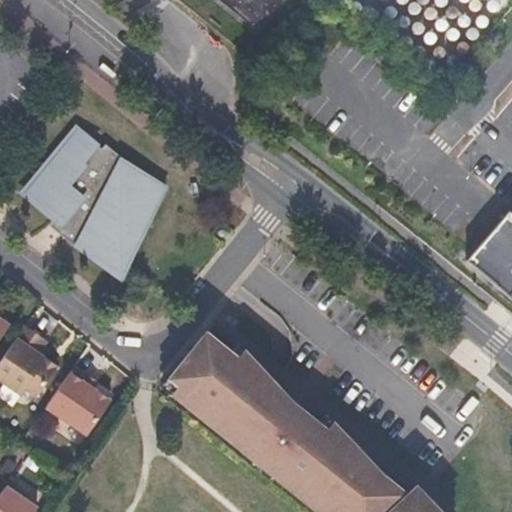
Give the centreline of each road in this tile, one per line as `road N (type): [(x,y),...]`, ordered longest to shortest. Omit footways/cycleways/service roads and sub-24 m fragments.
road 1 (residential): [(292,187),(146,371),(0,250)]
road 2 (secondary): [(292,187),(241,153),(68,0)]
road 3 (secondary): [(511,355),(292,187)]
